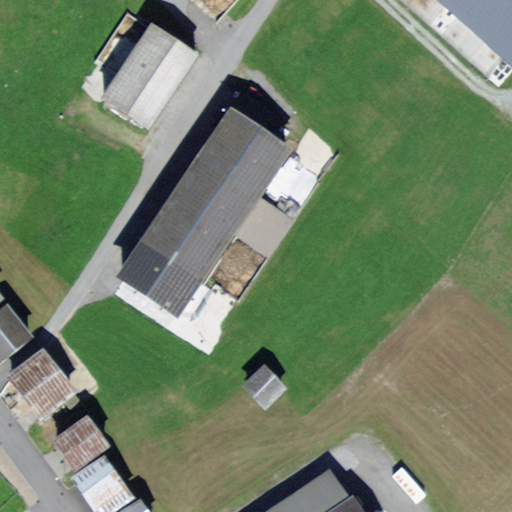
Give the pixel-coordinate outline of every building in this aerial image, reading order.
[(511,0),(441,0),(511,59),(511,0)] [(103,101),(147,132),(196,63),(152,31),(109,91),(103,101)] [(290,223),(256,200),(286,155),(233,119),(182,193),(120,285),(175,323),(236,234),(267,255),(290,223)] [(9,308),(0,314),(0,364),(33,338),(9,308)] [(22,400),(40,422),(74,395),(42,354),(7,381),(22,400)] [(252,391),(261,401),(285,377),(265,357),(242,381),(252,391)] [(61,455),(73,471),(109,443),(87,413),(50,441),(61,455)] [(90,501),(97,511),(115,511),(131,502),(105,461),(76,480),(90,501)] [(354,511),(333,479),(283,511),(354,511)] [(148,511),(142,502),(125,511),(148,511)]
